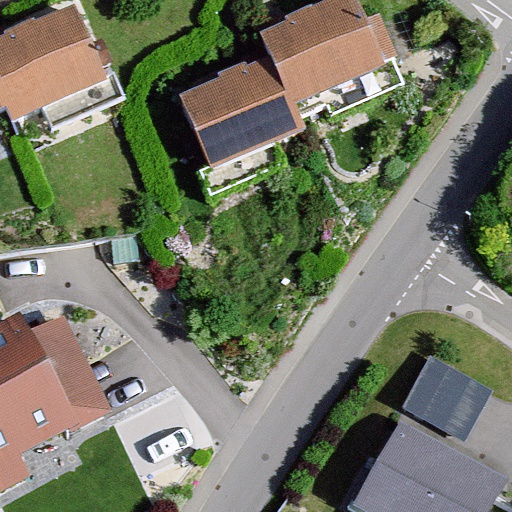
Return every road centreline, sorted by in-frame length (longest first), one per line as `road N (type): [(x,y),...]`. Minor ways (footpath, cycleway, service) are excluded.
road 1 (unclassified): [(404,251),(232,511)]
road 2 (unclassified): [(511,104),(404,251)]
road 3 (residential): [(511,321),(404,251)]
